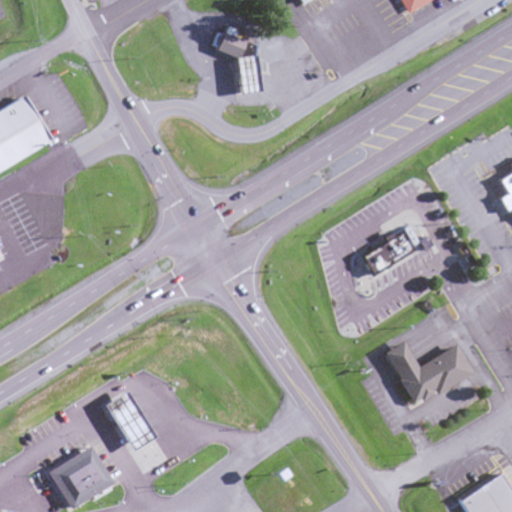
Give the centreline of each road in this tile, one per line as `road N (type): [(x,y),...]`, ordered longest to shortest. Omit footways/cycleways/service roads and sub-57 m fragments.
road 1 (residential): [(475,0),(264,131),(235,134),(179,106),(134,118)]
road 2 (primary): [(511,32),(192,230)]
road 3 (primary): [(211,266),(511,80)]
road 4 (residential): [(372,498),(511,415),(504,374),(469,314),(474,299),(511,275)]
road 5 (secondary): [(382,511),(211,266)]
road 6 (residential): [(192,230),(69,0)]
road 7 (primary): [(0,396),(211,266)]
road 8 (primary): [(192,230),(0,348)]
road 9 (residential): [(0,78),(143,0)]
